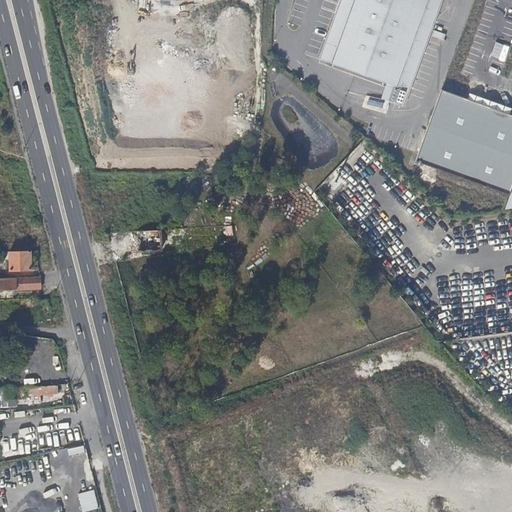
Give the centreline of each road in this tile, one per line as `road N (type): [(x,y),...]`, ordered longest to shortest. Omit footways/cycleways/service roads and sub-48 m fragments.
road 1 (primary): [(0,12),(128,511)]
road 2 (primary): [(149,511),(23,13)]
road 3 (unknown): [(417,118),(484,148),(469,205)]
